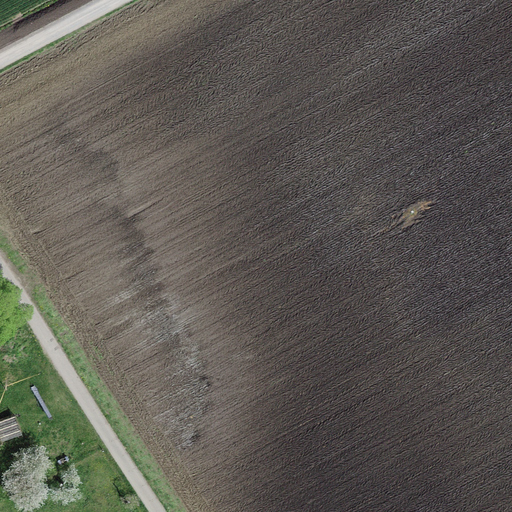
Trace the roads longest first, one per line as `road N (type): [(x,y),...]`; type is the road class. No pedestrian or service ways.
road 1 (track): [(158,511),(0,268)]
road 2 (track): [(0,63),(118,0)]
